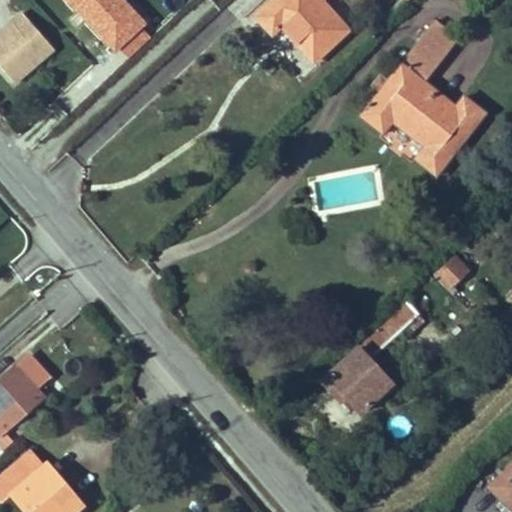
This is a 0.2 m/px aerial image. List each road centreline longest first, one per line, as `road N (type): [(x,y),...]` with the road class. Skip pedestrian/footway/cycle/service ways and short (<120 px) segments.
road 1 (tertiary): [(309,511),(0,151)]
road 2 (unknown): [(19,173),(205,0)]
road 3 (unknown): [(93,260),(0,344)]
